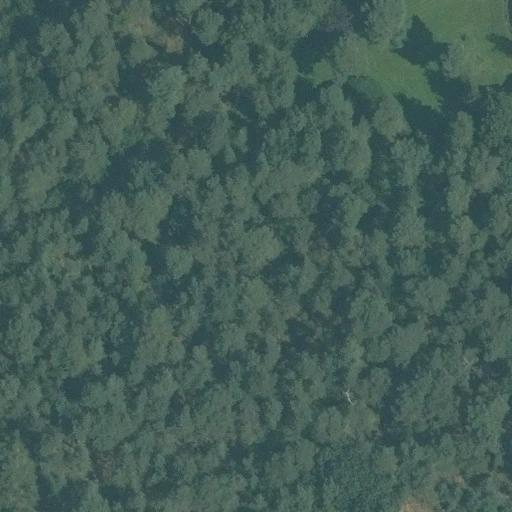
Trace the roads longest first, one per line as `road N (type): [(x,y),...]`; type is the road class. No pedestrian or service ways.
road 1 (track): [(304,511),(310,495),(359,461),(394,394),(366,140),(162,131),(0,227)]
road 2 (track): [(394,394),(511,198)]
road 3 (track): [(511,114),(366,140)]
